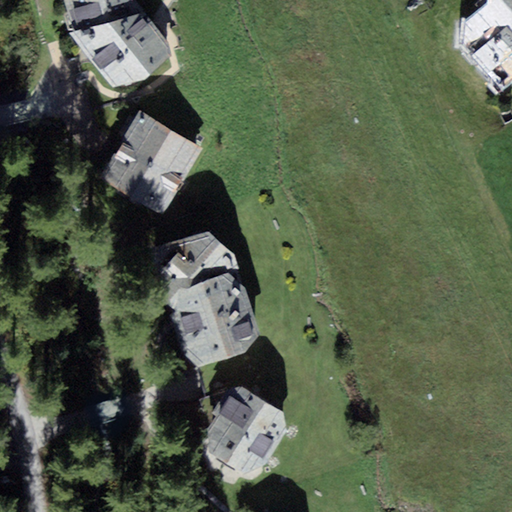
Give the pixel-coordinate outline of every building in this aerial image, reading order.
[(75,0),(83,28),(142,13),(138,0),(75,0)] [(473,40),(485,56),(511,34),(511,0),(507,0),(508,2),(477,24),(473,40)] [(142,13),(83,28),(124,89),(177,57),(146,12),(142,13)] [(511,34),(485,56),(509,87),(511,84),(511,34)] [(207,146),(143,108),(103,174),(167,212),(207,146)] [(170,245),(187,308),(197,352),(214,364),(258,351),(266,330),(257,289),(248,250),(225,230),(170,245)] [(295,432),(293,411),(261,391),(244,399),(220,429),(224,455),(254,473),(272,464),(295,432)]
